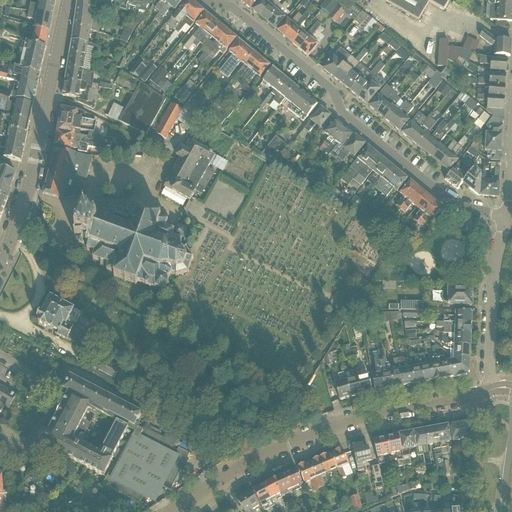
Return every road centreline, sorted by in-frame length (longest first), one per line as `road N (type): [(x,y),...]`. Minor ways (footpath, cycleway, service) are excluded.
road 1 (residential): [(503,218),(452,204),(342,113),(330,90),(227,8),(203,0)]
road 2 (tertiary): [(172,511),(251,463),(342,423),(483,391)]
road 3 (tertiary): [(0,261),(30,175),(63,0)]
road 4 (residential): [(483,391),(489,282),(503,218)]
